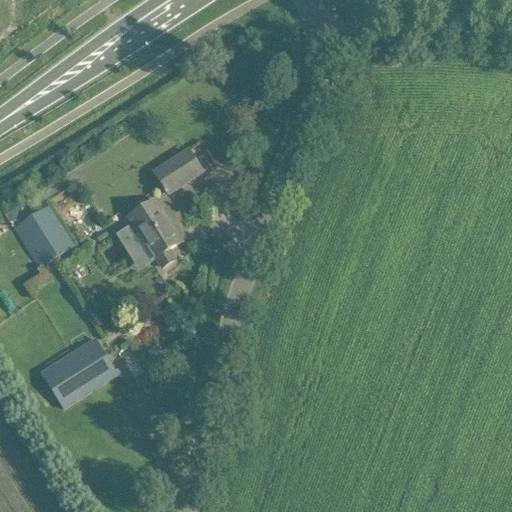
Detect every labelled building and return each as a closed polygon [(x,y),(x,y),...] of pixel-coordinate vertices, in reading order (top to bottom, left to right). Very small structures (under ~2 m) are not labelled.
[(194,147),(206,169),(213,165),(202,143),(194,147)] [(202,174),(189,153),(155,175),(165,189),(163,190),(165,194),(167,193),(168,195),(202,174)] [(156,203),(129,220),(155,260),(156,259),(162,269),(175,261),(169,252),(182,243),(156,203)] [(68,253),(53,229),(42,212),(22,225),(48,266),(68,253)] [(42,376),(64,411),(118,376),(96,342),(42,376)]
